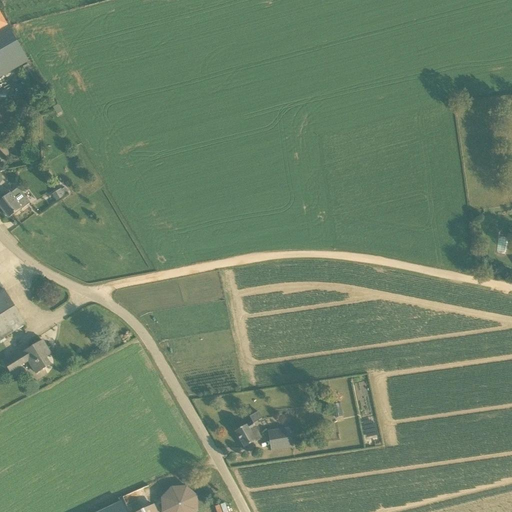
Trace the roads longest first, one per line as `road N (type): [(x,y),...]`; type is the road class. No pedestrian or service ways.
road 1 (track): [(96,297),(111,285),(218,265),(329,254),(508,287)]
road 2 (unclassified): [(241,511),(141,330),(42,271),(0,235)]
